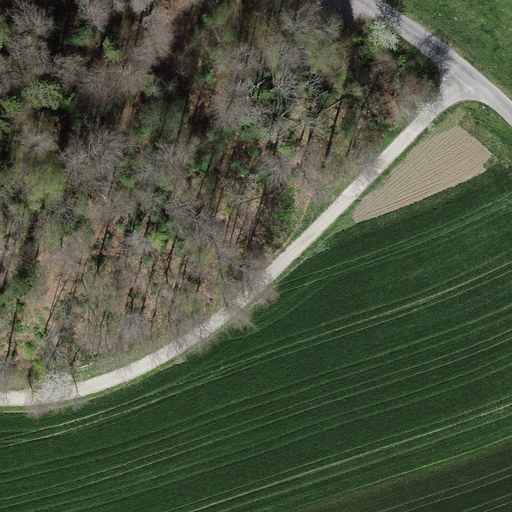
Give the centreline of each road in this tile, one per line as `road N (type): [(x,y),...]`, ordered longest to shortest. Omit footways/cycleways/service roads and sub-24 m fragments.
road 1 (track): [(0,391),(108,382),(227,317),(464,73)]
road 2 (unclassified): [(380,0),(511,116)]
